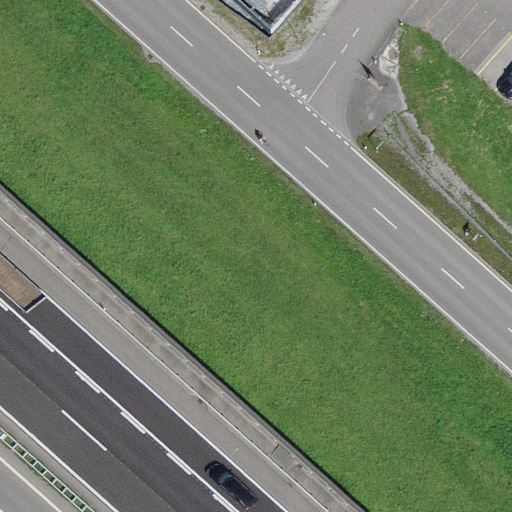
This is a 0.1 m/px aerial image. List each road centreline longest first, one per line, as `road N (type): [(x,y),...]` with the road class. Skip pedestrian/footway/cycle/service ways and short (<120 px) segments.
road 1 (primary): [(137,0),(511,333)]
road 2 (motorway): [(177,511),(0,353)]
